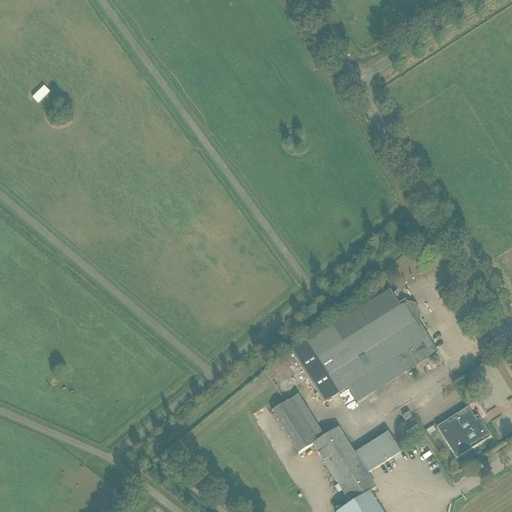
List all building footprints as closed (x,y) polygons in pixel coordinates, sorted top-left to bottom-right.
[(328,215),(334,224),(349,215),(343,206),(328,215)] [(400,309),(389,292),(307,343),(291,353),(323,404),(347,389),(357,404),(437,353),(425,334),(421,336),(413,324),(417,321),(419,314),(414,306),(407,305),(403,307),(400,309)] [(298,396),(271,413),(298,455),(313,446),(339,488),(350,505),(338,511),(380,511),(371,498),(372,498),(369,493),(376,489),(367,475),(400,453),(387,433),(354,454),(338,430),(330,435),(324,439),(298,396)] [(436,428),(455,460),(490,438),(479,420),(476,422),(467,409),(436,428)] [(411,418),(408,414),(402,417),(405,422),(411,418)]
